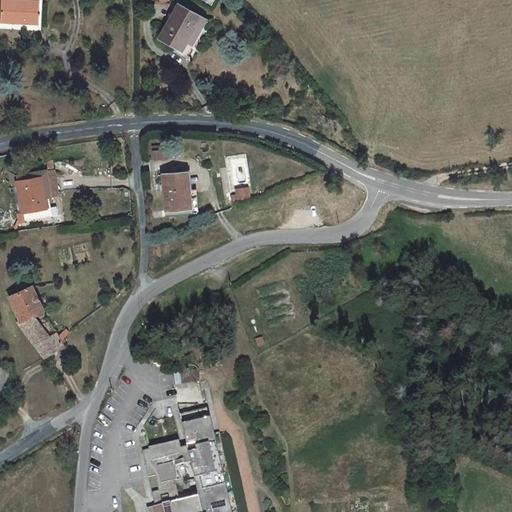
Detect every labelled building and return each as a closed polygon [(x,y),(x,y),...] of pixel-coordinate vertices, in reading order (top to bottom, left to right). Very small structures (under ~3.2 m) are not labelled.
[(3,18),(15,18),(15,3),(4,3),(3,18)] [(49,29),(48,3),(15,3),(15,18),(15,29),(49,29)] [(203,21),(179,7),(161,36),(178,47),(181,43),(187,47),(203,21)] [(20,176),(21,187),(27,186),(51,184),(54,208),(67,207),(64,172),(20,176)] [(193,214),(191,175),(164,177),(167,213),(193,214)] [(51,184),(27,186),(30,221),(31,221),(31,230),(60,227),(59,218),(55,219),(54,208),(51,184)] [(249,186),(235,189),(237,201),(251,199),(249,186)] [(70,354),(63,340),(54,344),(41,321),(50,316),(36,290),(15,301),(29,326),(27,327),(50,371),(55,367),(70,354)] [(177,404),(202,402),(200,369),(175,370),(177,404)] [(230,511),(208,412),(182,418),(189,449),(184,450),(182,444),(145,452),(151,480),(156,479),(159,494),(154,495),(157,507),(148,509),(148,511),(230,511)]
